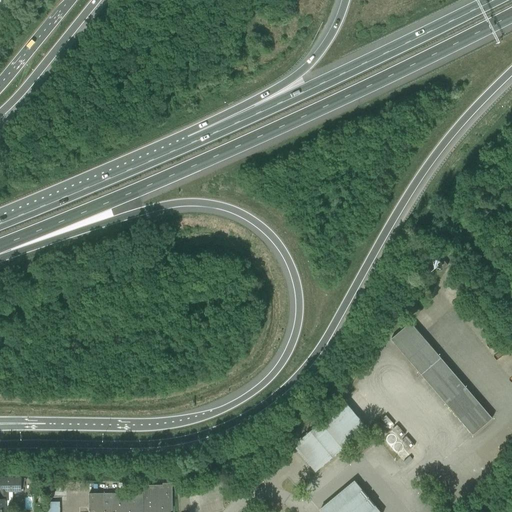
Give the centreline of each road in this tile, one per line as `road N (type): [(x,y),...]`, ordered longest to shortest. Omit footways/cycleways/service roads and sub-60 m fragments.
road 1 (motorway): [(0,248),(165,206),(225,208),(273,238),(293,272),(300,308),(287,355),(268,380),(217,412),(170,424),(0,424)]
road 2 (motorway): [(0,446),(182,441),(270,401),(315,355),(439,151),(511,72)]
road 3 (motorway): [(0,247),(511,16)]
road 4 (motorway): [(491,0),(170,152)]
road 5 (motorway): [(344,0),(330,36),(302,71),(170,152)]
road 6 (motorway): [(170,152),(0,223)]
road 7 (motorway): [(0,114),(97,0)]
